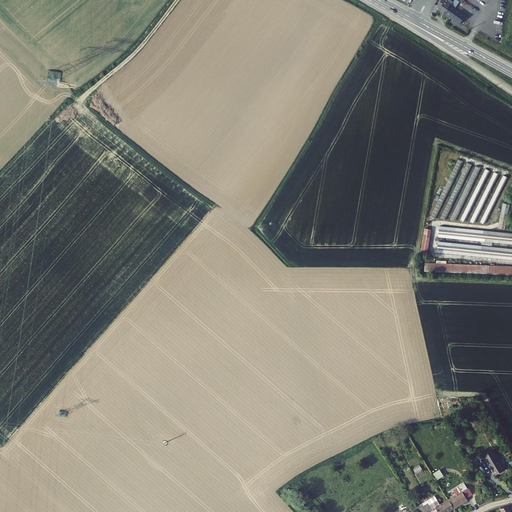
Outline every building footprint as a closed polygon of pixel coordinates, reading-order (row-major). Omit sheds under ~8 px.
[(439,7),(437,10),(444,14),(447,10),(453,1),(451,0),(440,0),(437,5),(439,7)] [(449,18),(448,20),(459,25),(464,18),(465,19),(467,16),(456,9),(462,0),(453,0),(453,1),(447,10),(452,14),(449,18)] [(453,157),(449,156),(428,221),(432,222),(453,157)] [(462,161),(458,159),(437,221),(442,223),(462,161)] [(480,168),(475,165),(450,220),(455,222),(480,168)] [(505,230),(510,204),(503,203),(497,228),(505,230)] [(445,229),(441,227),(429,249),(433,251),(445,229)] [(424,228),(420,254),(427,255),(431,229),(424,228)] [(456,229),(453,228),(441,250),(444,252),(456,229)] [(467,231),(463,229),(451,251),(454,253),(467,231)] [(477,232),(473,230),(462,252),(465,254),(477,232)] [(488,233),(485,232),(472,254),(476,255),(488,233)] [(487,256),(498,234),(495,233),(484,255),(487,256)] [(498,258),(509,236),(506,234),(494,256),(498,258)] [(424,272),(511,277),(511,269),(425,263),(424,272)] [(500,468),(488,448),(480,453),(491,473),(500,468)] [(419,465),(412,469),(416,475),(423,471),(419,465)] [(440,470),(433,474),(437,481),(444,476),(440,470)] [(454,489),(457,494),(449,499),(454,507),(461,502),(461,503),(466,500),(464,498),(471,493),(467,487),(466,488),(463,483),(454,489)] [(446,511),(454,507),(449,499),(439,505),(434,496),(426,501),(428,503),(417,510),(418,511),(428,511),(432,510),(433,511),(446,511)]
